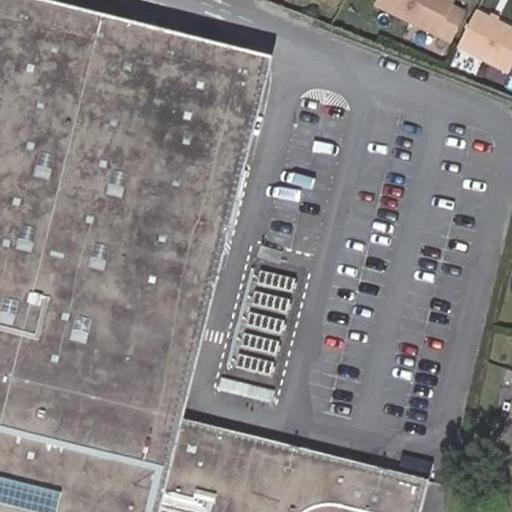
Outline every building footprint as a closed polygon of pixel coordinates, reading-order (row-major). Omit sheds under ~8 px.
[(0,0),(0,11),(6,13),(8,0),(0,0)] [(0,511),(421,511),(429,485),(182,422),(162,417),(249,74),(46,23),(51,6),(52,0),(8,0),(6,13),(0,11),(0,511)] [(433,0),(370,0),(368,4),(440,41),(455,12),(441,4),(433,0)] [(511,27),(469,5),(451,42),(500,67),(511,42),(511,27)] [(162,417),(182,422),(273,62),(51,6),(46,23),(249,74),(162,417)] [(228,391),(275,401),(282,369),(268,366),(273,338),(266,336),(262,358),(247,355),(249,346),(238,343),(228,391)]
